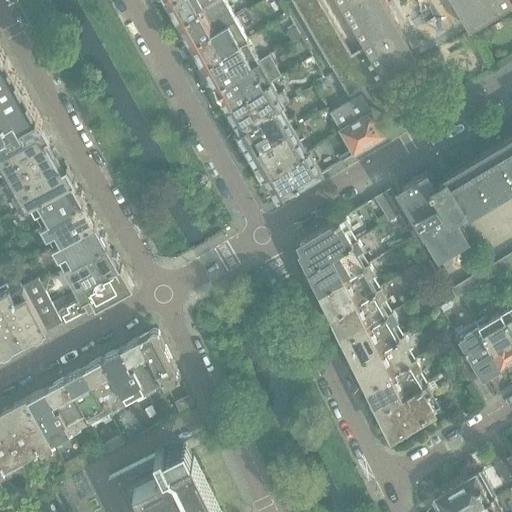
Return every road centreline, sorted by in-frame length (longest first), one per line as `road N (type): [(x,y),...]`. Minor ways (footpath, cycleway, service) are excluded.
road 1 (residential): [(0,9),(161,296)]
road 2 (residential): [(262,236),(511,87)]
road 3 (residential): [(385,484),(262,236)]
road 4 (residential): [(262,236),(133,0)]
road 5 (residential): [(161,296),(267,511)]
road 6 (residential): [(0,381),(161,296)]
road 7 (residential): [(385,484),(511,410)]
